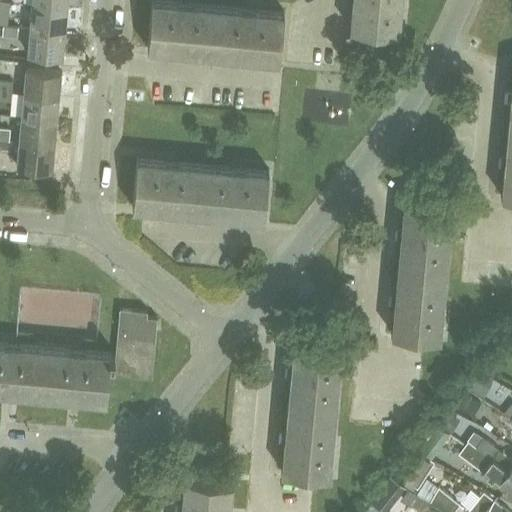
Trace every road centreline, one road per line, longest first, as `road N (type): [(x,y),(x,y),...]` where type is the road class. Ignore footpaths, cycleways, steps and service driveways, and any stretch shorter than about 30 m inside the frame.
road 1 (residential): [(223,344),(403,114),(464,0)]
road 2 (residential): [(87,231),(110,0)]
road 3 (residential): [(89,511),(223,344)]
road 4 (residential): [(223,344),(87,231)]
